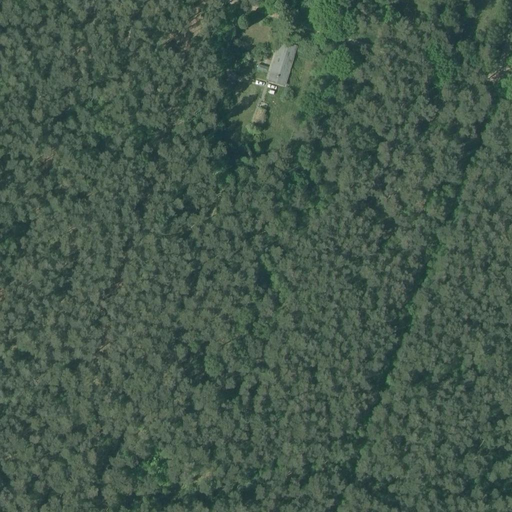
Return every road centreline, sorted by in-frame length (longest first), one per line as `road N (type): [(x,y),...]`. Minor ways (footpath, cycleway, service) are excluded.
road 1 (track): [(343,511),(511,67)]
road 2 (track): [(222,0),(511,86)]
